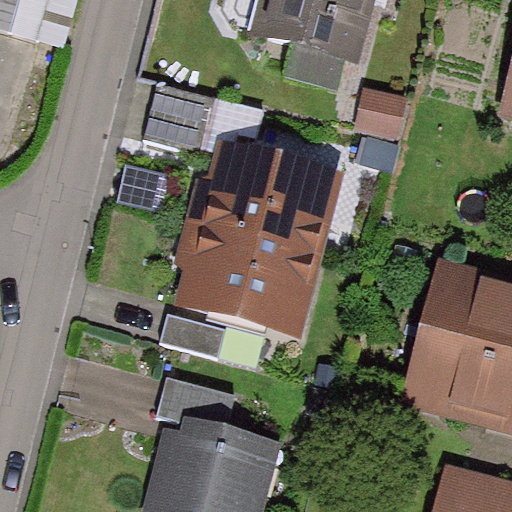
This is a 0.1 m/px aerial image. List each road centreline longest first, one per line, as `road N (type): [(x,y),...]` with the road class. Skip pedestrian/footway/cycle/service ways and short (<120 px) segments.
road 1 (residential): [(45,253),(109,0)]
road 2 (residential): [(0,448),(45,253)]
